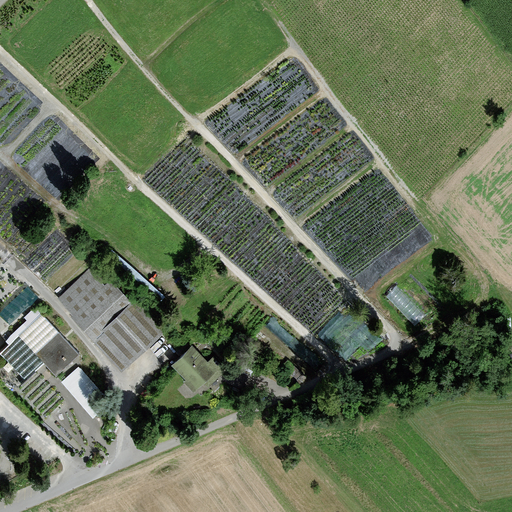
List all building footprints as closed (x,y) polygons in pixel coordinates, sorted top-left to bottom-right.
[(363,256),(356,264),(378,285),(385,278),(363,256)] [(59,302),(121,368),(159,334),(110,281),(100,289),(88,276),(59,302)] [(12,321),(40,295),(29,284),(1,309),(12,321)] [(74,352),(38,311),(0,343),(0,351),(22,377),(40,361),(51,373),(74,352)] [(173,362),(194,388),(214,372),(193,346),(173,362)] [(64,377),(94,416),(111,403),(80,364),(64,377)]
